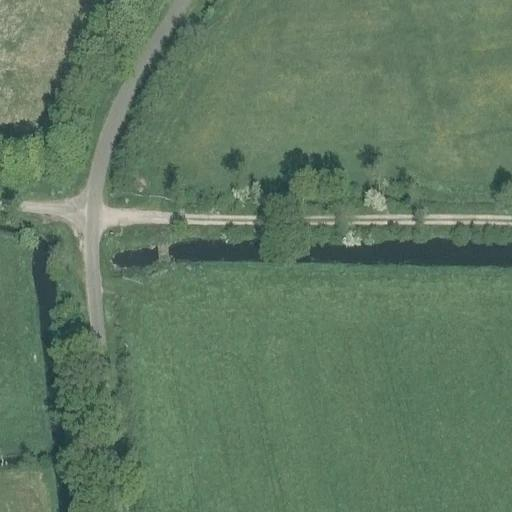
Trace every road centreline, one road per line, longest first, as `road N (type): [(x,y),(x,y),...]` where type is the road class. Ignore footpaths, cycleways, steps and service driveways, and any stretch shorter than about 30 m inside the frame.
road 1 (track): [(89,213),(511,224)]
road 2 (unclassified): [(114,511),(89,213)]
road 3 (unclassified): [(89,213),(107,136),(181,0)]
